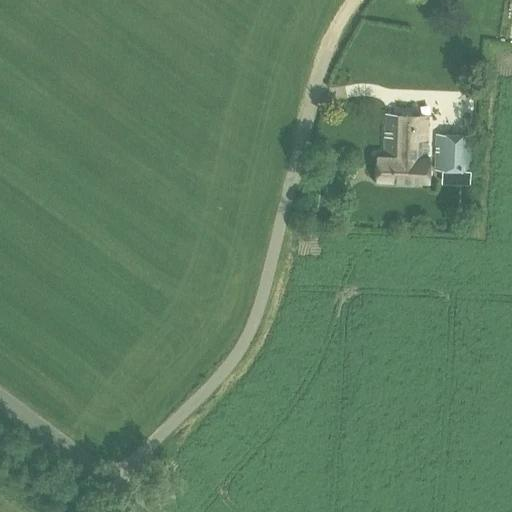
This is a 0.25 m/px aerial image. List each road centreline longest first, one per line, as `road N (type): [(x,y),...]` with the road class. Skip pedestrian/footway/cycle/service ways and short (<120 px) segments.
road 1 (track): [(115,483),(239,348),(267,277),(319,71),(358,0)]
road 2 (tertiary): [(138,511),(115,483),(0,399)]
